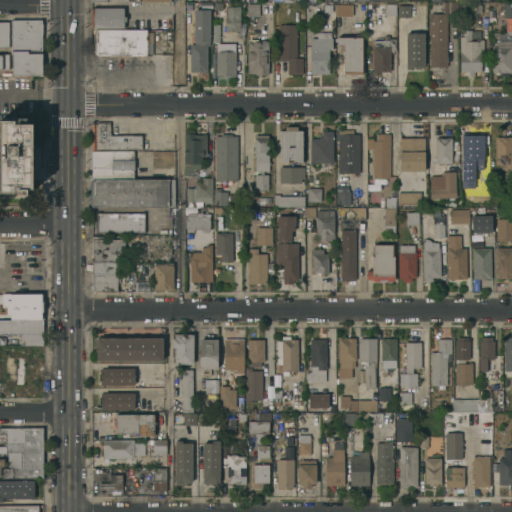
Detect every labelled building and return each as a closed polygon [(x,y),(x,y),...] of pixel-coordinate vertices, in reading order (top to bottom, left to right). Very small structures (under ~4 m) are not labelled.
[(212,2),(230,2),(230,7),(239,7),(239,31),(224,31),(224,18),(227,18),(227,6),(225,6),(225,16),(212,16),(212,3),(212,2)] [(456,2),(456,13),(443,13),(443,2),(456,2)] [(246,16),(246,4),(258,4),(258,16),(246,16)] [(352,5),(351,16),(335,16),(335,4),(352,5)] [(395,4),(395,15),(385,15),(385,4),(395,4)] [(511,18),(502,18),(503,4),(511,4),(511,18)] [(397,6),(409,6),(409,17),(397,17),(397,6)] [(122,8),(122,16),(125,16),(125,28),(123,28),(90,28),(90,8),(91,8),(122,8)] [(206,71),(189,72),(189,44),(193,44),(193,10),(208,10),(208,46),(206,46),(206,71)] [(446,67),(429,67),(429,14),(446,14),(446,67)] [(41,75),(10,76),(10,20),(41,20),(41,75)] [(7,47),(0,47),(0,22),(8,22),(7,47)] [(302,74),(287,74),(287,61),(278,61),(278,25),(296,25),(296,58),(302,58),(302,74)] [(145,30),(145,32),(152,32),(152,54),(146,54),(146,57),(94,56),(95,29),(97,29),(145,30)] [(459,37),(462,37),(462,30),(470,30),(470,31),(480,31),(480,40),(483,40),(483,52),(480,52),(480,72),(473,72),(473,76),(466,76),(466,72),(459,72),(459,37)] [(423,67),(406,67),(406,33),(423,33),(423,67)] [(361,75),(343,75),(343,44),(336,44),(336,37),(361,37),(361,75)] [(323,39),(331,39),(331,50),(328,50),(328,74),(310,74),(310,38),(323,38),(323,39)] [(372,47),(373,47),(373,40),(388,40),(388,38),(395,39),(395,52),(389,52),(389,72),(388,72),(388,74),(380,74),(380,72),(372,72),(372,47)] [(247,42),(256,42),(256,40),(268,40),(267,75),(254,75),(254,74),(247,74),(247,42)] [(491,45),(494,45),(494,42),(511,41),(511,45),(511,73),(500,73),(499,74),(498,73),(498,74),(495,74),(495,73),(494,73),(494,74),(492,73),(491,73),(491,45)] [(212,74),(211,74),(211,50),(212,50),(216,51),(216,43),(234,43),(234,51),(235,51),(234,77),(223,77),(223,76),(215,76),(215,74),(212,74)] [(8,70),(0,70),(0,55),(1,55),(1,54),(8,54),(8,70)] [(31,189),(25,189),(25,195),(16,195),(16,193),(0,193),(0,120),(16,120),(16,119),(19,119),(19,124),(23,124),(23,119),(31,118),(31,124),(31,189)] [(109,135),(141,135),(141,150),(90,150),(90,124),(95,124),(95,122),(109,122),(109,123),(109,135)] [(301,162),(293,162),(293,160),(287,160),(287,162),(279,162),(279,131),(284,131),(284,126),(296,126),(296,131),(301,131),(301,162)] [(332,163),(309,163),(309,138),(318,138),(318,137),(318,135),(321,135),(321,131),(325,131),(325,130),(328,130),(328,131),(332,131),(332,163)] [(359,173),(337,173),(337,134),(338,134),(337,130),(352,130),(352,134),(358,134),(359,173)] [(205,165),(196,165),(196,170),(192,170),(192,172),(195,172),(195,175),(192,175),(192,176),(184,176),(184,133),(193,134),(206,135),(205,165)] [(237,181),(214,181),(214,136),(220,136),(220,134),(231,134),(231,136),(236,136),(237,181)] [(389,178),(384,178),(384,188),(374,188),(374,178),(372,178),(372,149),(366,149),(366,139),(373,139),(373,141),(375,141),(375,134),(389,134),(389,178)] [(269,157),(268,157),(268,163),(270,163),(270,165),(268,165),(268,171),(263,171),(263,175),(267,175),(267,190),(263,190),(263,191),(260,192),(260,190),(254,190),(254,175),(260,175),(260,171),(254,171),(254,170),(253,170),(253,168),(254,168),(254,157),(253,157),(253,156),(252,156),(252,153),(253,153),(253,138),(254,138),(254,135),(267,135),(267,138),(269,138),(269,157)] [(511,165),(510,165),(511,169),(501,169),(501,165),(494,165),(494,137),(511,137),(511,165)] [(423,172),(398,171),(399,138),(423,138),(423,172)] [(451,164),(435,164),(435,163),(432,163),(432,157),(434,157),(434,138),(451,138),(451,164)] [(465,138),(481,138),(481,163),(465,163),(465,138)] [(91,152),(132,152),(132,179),(91,179),(91,152)] [(304,167),(304,179),(300,179),(300,183),(294,183),(294,184),(288,184),(288,183),(279,183),(279,167),(304,167)] [(455,198),(429,199),(428,177),(440,176),(440,172),(454,172),(455,198)] [(211,199),(211,204),(203,204),(203,202),(185,202),(185,188),(194,188),(194,182),(201,182),(201,178),(211,178),(211,199)] [(167,179),(167,207),(91,207),(91,179),(132,179),(167,179)] [(320,202),(306,201),(307,188),(320,189),(320,202)] [(226,205),(213,205),(213,189),(219,189),(219,192),(226,192),(226,205)] [(349,205),(336,205),(336,192),(349,192),(349,205)] [(420,192),(420,205),(397,205),(397,193),(420,192)] [(236,195),(236,203),(228,203),(228,195),(236,195)] [(274,207),(274,195),(278,195),(278,197),(303,197),(303,207),(274,207)] [(305,207),(314,207),(314,218),(305,218),(305,207)] [(343,220),(342,208),(364,208),(364,220),(343,220)] [(394,233),(383,233),(384,208),(395,208),(394,233)] [(316,241),(315,217),(316,217),(316,211),(333,210),(334,241),(316,241)] [(443,238),(432,238),(432,217),(431,217),(431,210),(439,210),(439,215),(443,215),(443,238)] [(468,210),(468,224),(449,224),(449,210),(468,210)] [(100,212),(100,213),(141,213),(141,212),(144,212),(144,233),(140,233),(99,232),(99,233),(95,233),(95,212),(98,212),(100,212)] [(246,221),(246,212),(255,212),(255,221),(246,221)] [(418,212),(418,225),(406,225),(405,213),(418,212)] [(209,230),(207,230),(207,233),(200,233),(200,230),(193,229),(193,232),(186,232),(186,229),(184,229),(184,216),(186,216),(186,213),(209,214),(209,230)] [(296,279),(291,279),(291,285),(281,284),(281,277),(275,277),(276,215),(294,216),(293,230),(290,230),(290,243),(297,243),(297,244),(296,279)] [(491,215),(491,232),(479,232),(479,234),(472,234),(472,233),(471,233),(471,216),(491,215)] [(511,219),(511,241),(496,241),(495,219),(509,219),(511,219)] [(256,228),(268,228),(268,226),(270,226),(270,228),(271,228),(271,229),(272,229),(272,231),(271,231),(271,246),(264,245),(264,247),(260,247),(260,246),(255,246),(256,228)] [(355,281),(340,281),(340,280),(339,280),(339,278),(340,278),(340,257),(339,257),(339,254),(340,254),(340,233),(339,233),(339,231),(340,231),(340,230),(355,230),(355,281)] [(231,262),(220,262),(220,255),(214,255),(214,233),(231,233),(231,262)] [(92,237),(103,236),(103,240),(118,240),(118,236),(123,236),(123,263),(116,263),(92,263),(92,237)] [(466,279),(447,280),(446,236),(459,236),(460,248),(465,248),(466,279)] [(440,277),(432,278),(432,281),(422,282),(422,249),(422,242),(423,242),(423,239),(426,239),(426,240),(428,240),(428,241),(430,241),(430,243),(433,243),(434,243),(437,243),(437,248),(439,248),(440,277)] [(211,282),(190,282),(189,252),(200,252),(200,248),(201,248),(201,245),(211,245),(211,282)] [(391,257),(393,257),(393,280),(392,280),(392,282),(386,282),(386,280),(378,280),(378,282),(372,282),(372,280),(366,280),(366,271),(371,271),(371,257),(373,257),(373,245),(391,245),(391,257)] [(415,278),(411,278),(411,282),(401,282),(401,279),(397,279),(397,252),(398,252),(398,246),(413,246),(413,252),(415,252),(415,278)] [(490,279),(472,279),(471,248),(490,248),(490,279)] [(511,279),(496,279),(495,248),(511,248),(511,279)] [(266,284),(248,284),(248,249),(257,249),(257,254),(266,254),(266,284)] [(327,269),(328,269),(328,273),(311,273),(311,249),(322,250),(322,254),(327,254),(327,269)] [(116,263),(116,274),(122,274),(122,279),(116,279),(116,291),(92,291),(92,263),(116,263)] [(172,291),(153,291),(153,265),(149,265),(149,263),(172,263),(172,291)] [(9,314),(5,315),(5,311),(1,311),(1,295),(42,294),(42,320),(9,320),(9,314)] [(42,320),(42,345),(15,345),(15,335),(0,335),(0,320),(9,320),(42,320)] [(192,365),(173,365),(173,357),(172,357),(172,339),(173,338),(173,335),(192,335),(192,365)] [(297,372),(288,373),(288,375),(281,375),(281,372),(276,372),(275,341),(280,341),(280,340),(281,340),(281,337),(289,336),(289,340),(297,340),(297,372)] [(95,361),(95,352),(94,352),(94,338),(161,338),(161,347),(162,347),(162,353),(161,353),(161,361),(95,361)] [(338,361),(337,361),(337,339),(354,338),(355,361),(353,361),(353,368),(338,368),(338,361)] [(469,360),(465,360),(465,361),(464,361),(464,365),(467,365),(467,363),(471,363),(471,385),(454,385),(454,364),(456,364),(456,360),(454,360),(454,341),(456,341),(456,338),(467,338),(467,341),(469,341),(469,360)] [(493,360),(486,360),(486,372),(477,372),(477,358),(478,358),(478,341),(480,341),(480,338),(491,338),(491,341),(493,341),(493,360)] [(511,371),(503,371),(503,341),(505,341),(505,338),(511,338),(511,371)] [(326,370),(324,370),(324,382),(310,382),(310,367),(309,367),(309,339),(325,339),(326,370)] [(375,363),(375,368),(374,368),(374,390),(363,390),(363,383),(357,383),(357,371),(363,371),(363,362),(358,362),(358,339),(375,339),(375,363)] [(395,361),(394,382),(385,382),(385,376),(381,376),(381,361),(380,361),(380,339),(395,339),(395,361)] [(450,358),(446,358),(446,386),(444,386),(444,389),(436,389),(436,386),(429,386),(429,353),(436,353),(436,339),(450,339),(450,358)] [(199,340),(217,340),(217,370),(198,370),(199,340)] [(219,344),(223,344),(223,340),(242,340),(242,363),(243,363),(243,367),(242,367),(242,377),(237,377),(237,375),(231,375),(231,382),(220,382),(220,373),(226,373),(226,371),(223,371),(223,367),(219,367),(218,367),(218,344),(219,344)] [(263,362),(260,362),(260,367),(247,367),(246,340),(263,340),(263,362)] [(420,369),(411,369),(411,374),(416,374),(416,387),(399,388),(399,374),(404,374),(404,343),(419,343),(420,369)] [(244,378),(244,368),(250,369),(250,371),(261,371),(261,401),(250,401),(250,403),(244,403),(244,383),(244,378)] [(99,386),(99,369),(133,369),(133,386),(99,386)] [(180,412),(180,399),(179,399),(179,370),(191,370),(192,412),(180,412)] [(204,394),(203,380),(217,380),(218,394),(204,394)] [(234,408),(219,408),(219,386),(228,386),(228,390),(234,390),(234,408)] [(389,388),(389,390),(396,390),(396,400),(390,400),(390,401),(387,401),(388,412),(377,412),(377,388),(389,388)] [(483,400),(483,398),(496,398),(496,391),(501,391),(501,407),(494,407),(494,411),(477,412),(477,400),(483,400)] [(410,392),(410,404),(398,404),(398,393),(410,392)] [(99,410),(99,393),(133,393),(133,410),(99,410)] [(375,401),(375,412),(335,412),(335,397),(356,397),(356,401),(375,401)] [(310,398),(319,398),(319,408),(310,407),(310,398)] [(477,412),(453,412),(453,399),(477,399),(477,400),(477,412)] [(344,413),(354,413),(354,415),(358,415),(358,426),(344,426),(344,413)] [(183,426),(182,414),(195,414),(195,426),(183,426)] [(369,414),(382,414),(382,426),(369,426),(369,414)] [(153,415),(153,422),(155,422),(155,424),(153,424),(153,436),(137,436),(137,434),(120,434),(120,435),(118,435),(118,434),(114,434),(115,415),(153,415)] [(234,431),(233,431),(233,432),(223,432),(223,431),(221,431),(221,418),(234,418),(234,431)] [(416,488),(398,488),(398,447),(399,447),(399,444),(395,444),(395,442),(394,442),(394,419),(410,419),(410,436),(415,436),(415,442),(417,442),(417,448),(416,448),(416,488)] [(267,422),(267,434),(261,434),(261,436),(254,436),(254,434),(247,434),(247,422),(267,422)] [(0,446),(5,446),(5,440),(0,440),(0,428),(41,428),(41,478),(11,479),(11,478),(2,478),(2,468),(11,468),(20,468),(20,452),(5,452),(5,454),(0,454),(0,446)] [(297,434),(299,434),(299,435),(300,435),(300,433),(296,433),(296,428),(300,428),(305,428),(305,435),(309,435),(309,437),(310,437),(310,441),(309,441),(309,455),(297,455),(297,434)] [(444,433),(460,433),(460,441),(461,441),(461,445),(461,447),(461,451),(461,459),(447,459),(444,459),(444,433)] [(427,448),(418,448),(418,436),(427,436),(427,448)] [(285,437),(293,437),(293,446),(285,446),(285,437)] [(132,440),(132,441),(133,441),(133,456),(132,456),(132,458),(106,458),(106,466),(92,466),(92,458),(101,458),(101,440),(132,440)] [(165,455),(149,455),(149,452),(151,452),(151,440),(165,440),(165,455)] [(218,483),(202,484),(201,442),(210,442),(210,440),(218,440),(218,483)] [(174,441),(184,441),(184,442),(191,443),(191,482),(186,482),(186,484),(173,484),(173,482),(174,441)] [(391,484),(374,484),(374,459),(375,459),(374,443),(382,443),(382,441),(390,441),(390,456),(391,456),(391,458),(390,458),(390,459),(391,459),(391,484)] [(343,486),(324,486),(324,457),(331,457),(331,445),(341,445),(341,450),(342,450),(342,457),(343,457),(343,486)] [(268,446),(268,458),(255,458),(255,446),(268,446)] [(293,484),(291,484),(291,489),(277,489),(277,484),(276,484),(276,459),(283,459),(284,447),(292,447),(292,460),(293,460),(293,484)] [(511,484),(497,484),(497,460),(492,460),(492,450),(500,450),(500,458),(502,458),(502,450),(511,450),(511,484)] [(368,486),(349,486),(348,457),(350,457),(350,456),(357,456),(357,453),(367,453),(367,457),(368,457),(368,486)] [(244,485),(234,485),(234,483),(226,483),(226,455),(236,455),(236,456),(244,456),(244,485)] [(475,487),(475,488),(473,488),(473,487),(472,487),(472,478),(470,478),(470,475),(472,475),(472,471),(470,471),(470,468),(472,468),(471,464),(470,464),(470,461),(472,461),(472,456),(488,456),(488,487),(475,487)] [(440,484),(436,484),(436,486),(428,487),(428,484),(424,484),(423,458),(440,458),(440,484)] [(297,460),(314,460),(315,484),(310,484),(310,489),(302,489),(301,484),(297,484),(297,479),(295,479),(295,468),(297,468),(296,464),(297,464),(297,460)] [(267,465),(267,483),(261,483),(261,489),(251,489),(251,483),(252,483),(252,465),(267,465)] [(463,487),(462,487),(462,489),(457,489),(457,487),(444,488),(444,467),(462,467),(463,487)] [(165,468),(165,491),(152,491),(152,468),(165,468)] [(97,490),(97,483),(109,483),(109,475),(121,474),(121,489),(97,490)] [(0,481),(33,481),(33,499),(13,499),(13,498),(2,498),(2,502),(0,502),(0,481)]
